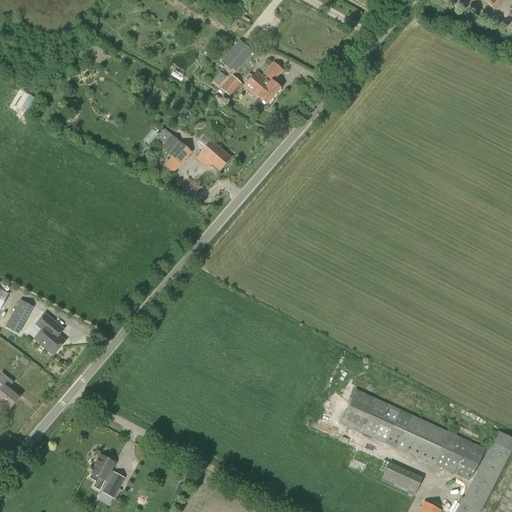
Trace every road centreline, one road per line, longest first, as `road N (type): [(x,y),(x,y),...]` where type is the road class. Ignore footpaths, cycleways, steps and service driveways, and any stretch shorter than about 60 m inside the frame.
road 1 (unclassified): [(71,394),(411,0)]
road 2 (unclassified): [(294,511),(71,394)]
